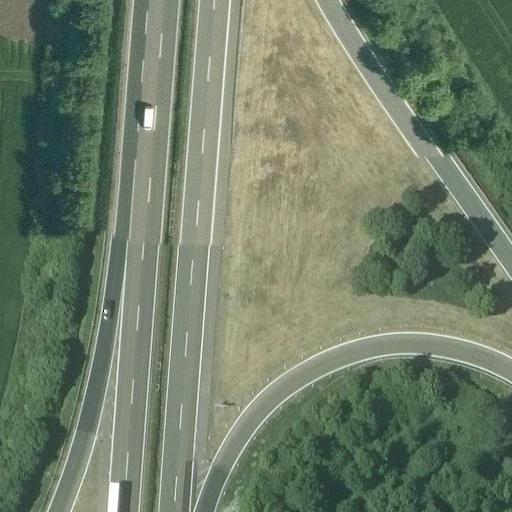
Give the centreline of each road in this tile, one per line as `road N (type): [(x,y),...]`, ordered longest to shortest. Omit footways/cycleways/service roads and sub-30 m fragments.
road 1 (motorway): [(174,511),(215,0)]
road 2 (motorway): [(147,132),(103,430),(72,511)]
road 3 (motorway): [(206,511),(214,483),(264,406),(353,357),(412,350),(480,362),(511,379)]
road 4 (motorway): [(147,132),(116,511)]
road 5 (motorway): [(511,283),(328,0)]
road 6 (motorway): [(159,0),(147,132)]
